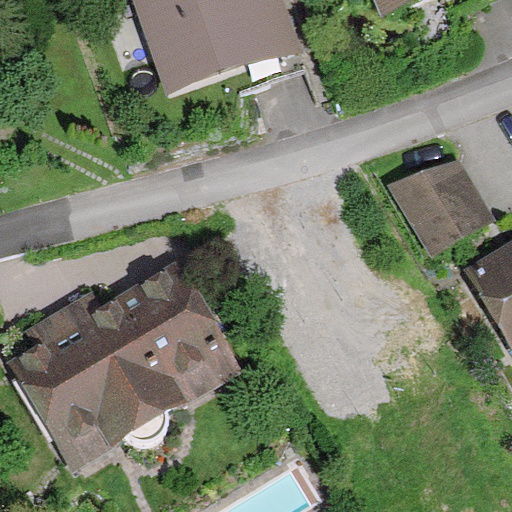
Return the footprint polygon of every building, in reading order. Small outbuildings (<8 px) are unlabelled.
[(138,0),(170,91),(300,47),(283,0),(138,0)] [(373,0),(383,23),(439,0),(373,0)] [(457,165),(386,187),(427,257),(490,220),(457,165)] [(511,246),(507,249),(466,272),(511,354),(511,246)] [(33,348),(10,363),(73,473),(131,437),(137,441),(147,442),(157,439),(165,433),(168,424),(166,417),(243,375),(177,264),(101,309),(92,293),(25,332),(33,348)]
